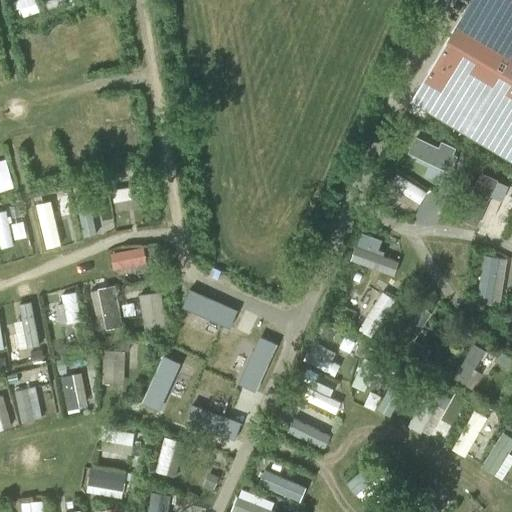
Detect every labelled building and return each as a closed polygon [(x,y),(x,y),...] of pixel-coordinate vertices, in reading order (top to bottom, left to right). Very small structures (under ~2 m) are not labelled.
[(511,0),(470,0),(411,103),(511,162),(511,0)] [(418,209),(431,193),(406,172),(392,187),(418,209)] [(490,175),(485,191),(506,199),(511,183),(490,175)] [(147,186),(116,188),(117,209),(148,207),(147,186)] [(54,199),(38,204),(51,248),(68,243),(54,199)] [(99,234),(96,200),(83,201),(85,235),(99,234)] [(11,209),(0,211),(0,222),(6,247),(19,244),(11,209)] [(403,260),(380,252),(385,238),(366,231),(356,261),(398,275),(403,260)] [(148,242),(115,251),(120,272),(153,263),(148,242)] [(487,253),(480,291),(502,295),(509,257),(487,253)] [(119,285),(96,288),(102,328),(125,324),(119,285)] [(362,328),(377,335),(394,295),(379,288),(362,328)] [(65,292),(66,303),(59,304),(62,323),(85,319),(80,290),(65,292)] [(148,330),(170,326),(163,290),(142,294),(148,330)] [(197,295),(190,309),(230,327),(236,313),(197,295)] [(21,346),(42,344),(37,300),(20,302),(22,319),(18,320),(21,346)] [(354,311),(343,305),(339,314),(350,320),(354,311)] [(260,336),(239,384),(256,391),(277,343),(260,336)] [(338,375),(347,358),(315,342),(306,360),(338,375)] [(470,373),(484,350),(474,344),(460,367),(470,373)] [(106,382),(127,382),(127,349),(106,349),(106,382)] [(163,355),(142,402),(160,410),(181,363),(163,355)] [(13,391),(37,384),(33,371),(10,377),(13,391)] [(85,372),(66,373),(67,408),(86,407),(85,372)] [(295,386),(291,395),(300,399),(304,390),(295,386)] [(18,390),(22,421),(45,418),(41,387),(18,390)] [(0,430),(16,424),(4,392),(0,393),(0,430)] [(193,404),(186,422),(235,440),(242,422),(193,404)] [(473,457),(491,427),(473,416),(455,446),(473,457)] [(168,436),(158,469),(170,473),(180,440),(168,436)] [(511,445),(504,440),(485,467),(502,479),(511,464),(511,445)] [(133,445),(131,454),(140,456),(141,446),(133,445)] [(91,491),(126,496),(129,472),(95,467),(91,491)] [(295,496),(299,485),(266,472),(262,484),(295,496)] [(250,492),(248,499),(239,496),(235,510),(242,511),(268,511),(273,498),(250,492)] [(25,511),(48,511),(48,499),(25,501),(25,511)]
